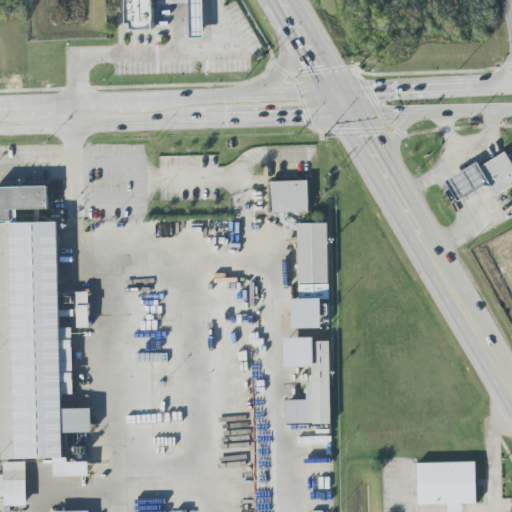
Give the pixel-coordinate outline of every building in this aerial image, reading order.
[(124,0),(125,24),(131,24),(131,31),(153,30),(152,0),(124,0)] [(203,0),(189,0),(191,39),(205,38),(203,0)] [(511,186),(511,161),(507,152),(481,166),(479,162),(446,180),(458,201),(490,183),(497,195),(511,186)] [(309,212),(309,181),(271,182),(272,213),(309,212)] [(0,353),(5,460),(54,458),(55,477),(89,476),(88,462),(65,463),(64,434),(93,432),(92,408),(63,409),(62,395),(75,394),(72,328),(62,328),(57,222),(18,223),(18,210),(49,209),(48,186),(0,188),(0,353)] [(328,224),(298,224),(299,299),(293,299),(294,329),(322,328),(322,317),(330,317),(328,224)] [(89,292),(77,293),(78,328),(90,327),(89,292)] [(330,341),(314,342),(314,337),(285,338),(285,367),(313,367),(313,382),(308,382),(308,400),(284,400),(284,424),(331,424),(330,341)] [(27,506),(26,462),(4,462),(5,507),(27,506)] [(448,504),(448,511),(462,511),(462,504),(477,503),(476,462),(418,463),(418,504),(448,504)]
